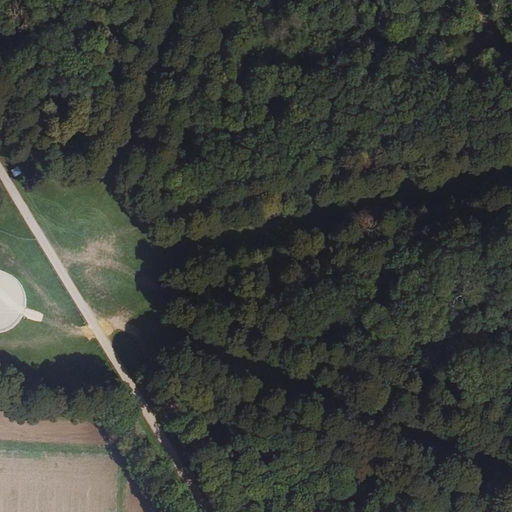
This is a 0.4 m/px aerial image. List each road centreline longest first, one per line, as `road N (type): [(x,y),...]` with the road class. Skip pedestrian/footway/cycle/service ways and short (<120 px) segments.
road 1 (track): [(511,475),(0,268)]
road 2 (track): [(511,170),(134,260),(76,300)]
road 3 (track): [(0,172),(204,511)]
road 4 (track): [(175,0),(97,189),(76,300)]
